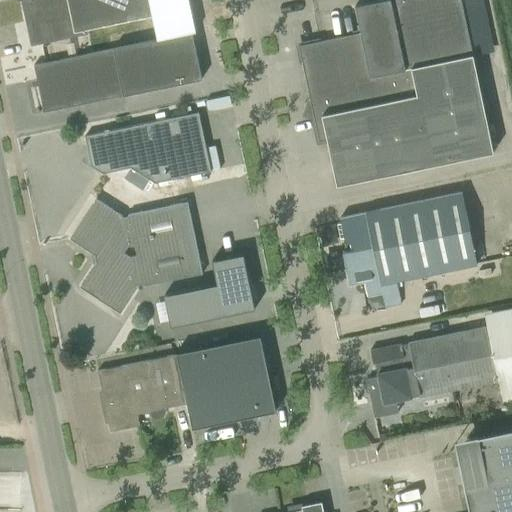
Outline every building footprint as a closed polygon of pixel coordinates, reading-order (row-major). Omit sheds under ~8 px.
[(26,0),(34,41),(152,16),(190,8),(188,0),(26,0)] [(336,186),(492,153),(459,0),(382,0),(355,6),(360,32),(299,45),(319,141),(327,140),(336,186)] [(157,39),(33,65),(43,112),(201,79),(192,33),(195,32),(190,8),(152,16),(157,39)] [(198,112),(84,136),(91,166),(102,173),(130,167),(123,178),(142,191),(149,180),(154,183),(210,171),(198,112)] [(365,282),(368,296),(383,293),(381,284),(401,280),(477,264),(462,192),(366,212),(340,217),(347,251),(342,252),(349,285),(365,282)] [(96,262),(80,287),(120,313),(137,287),(137,285),(142,284),(143,286),(202,273),(187,202),(127,214),(128,216),(122,218),(122,216),(96,199),(70,239),(94,255),(96,262)] [(164,297),(171,328),(255,310),(243,256),(212,262),(217,286),(164,297)] [(408,343),(401,345),(401,344),(370,350),(373,363),(375,363),(377,377),(366,379),(371,403),(387,399),(388,402),(419,396),(419,397),(498,380),(503,401),(511,399),(511,309),(485,315),(487,326),(408,342),(408,343)] [(276,411),(260,335),(176,353),(176,354),(97,371),(110,431),(139,425),(137,414),(149,411),(150,414),(152,416),(155,418),(158,418),(161,416),(164,414),(165,411),(165,408),(179,405),(178,401),(186,399),(192,428),(276,411)] [(323,511),(322,506),(324,506),(324,505),(322,505),(321,501),(301,506),(301,510),(289,511),(511,511),(511,428),(466,438),(469,452),(458,454),(458,453),(456,453),(469,511),(323,511)]
